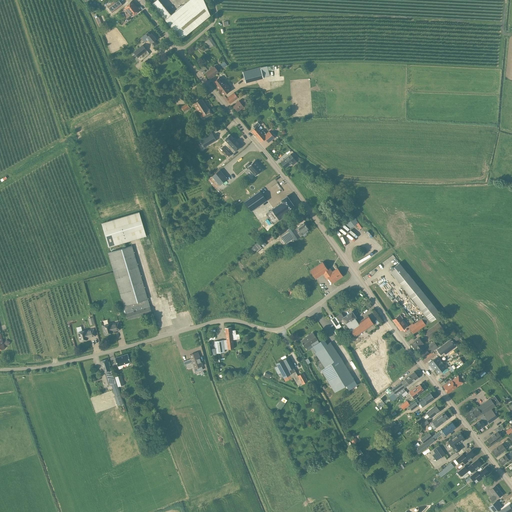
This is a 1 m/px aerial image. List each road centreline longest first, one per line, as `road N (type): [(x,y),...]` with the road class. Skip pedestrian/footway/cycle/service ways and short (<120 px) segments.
road 1 (unclassified): [(0,369),(66,362),(218,320),(281,329),(356,278)]
road 2 (unclassified): [(356,278),(180,51)]
road 3 (unclassified): [(511,486),(356,278)]
